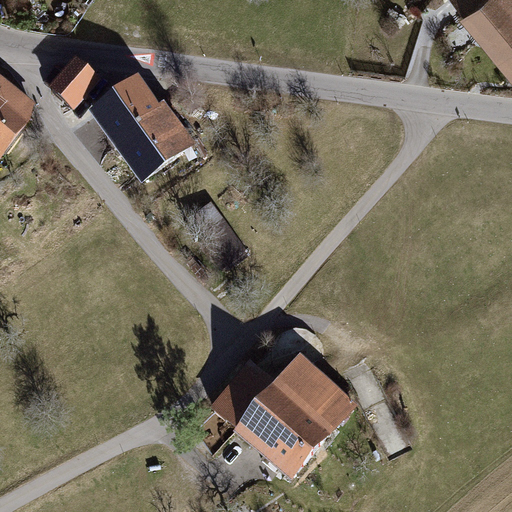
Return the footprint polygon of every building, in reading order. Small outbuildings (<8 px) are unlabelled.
[(511,0),(455,0),(506,61),(505,62),(511,71),(511,0)] [(78,66),(52,94),(71,111),(97,82),(78,66)] [(0,83),(0,154),(25,121),(24,120),(33,109),(0,83)] [(97,117),(145,182),(183,154),(182,152),(192,145),(165,108),(154,116),(135,89),(97,117)] [(190,221),(205,241),(220,229),(205,210),(190,221)] [(305,414),(328,388),(304,366),(286,376),(276,389),(305,414)] [(239,433),(276,389),(252,369),(214,413),(239,433)] [(305,414),(276,389),(239,433),(293,480),(353,409),(328,388),(305,414)]
